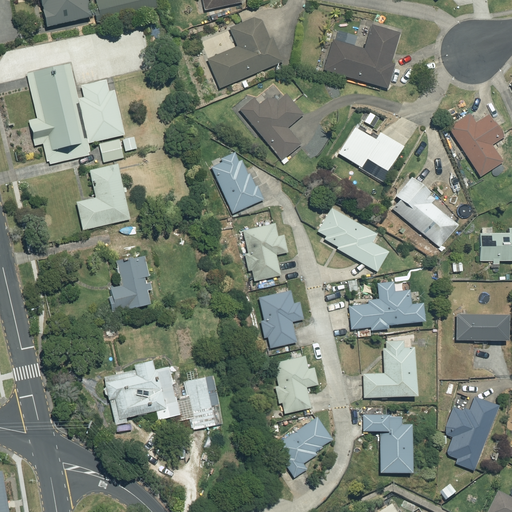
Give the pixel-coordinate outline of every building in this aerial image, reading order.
[(40,0),(46,25),(91,15),(87,0),(40,0)] [(95,0),(97,8),(93,9),(96,21),(157,6),(155,0),(95,0)] [(203,0),(205,9),(243,1),(242,0),(203,0)] [(238,45),(207,58),(220,87),(283,60),(272,36),(270,37),(262,19),(254,16),(230,27),(238,45)] [(325,68),(388,87),(396,62),(391,61),(400,31),(372,23),(365,48),(333,38),(325,68)] [(89,142),(124,133),(113,89),(108,90),(105,79),(81,85),(83,96),(78,97),(70,62),(26,72),(37,117),(28,119),(34,144),(43,142),(47,160),(49,160),(50,163),(89,154),(89,151),(91,150),(89,142)] [(301,143),(287,126),(303,113),(286,93),(278,99),(277,97),(271,102),(267,97),(260,103),(253,96),(239,107),(282,159),(301,143)] [(503,160),(492,143),(504,136),(493,118),(492,118),(488,113),(476,121),(470,112),(448,126),(481,176),(503,160)] [(355,125),(338,152),(362,166),(367,157),(388,169),(403,145),(380,131),(375,137),(355,125)] [(119,138),(99,143),(103,162),(123,157),(119,138)] [(232,213),(264,198),(258,184),(256,185),(250,172),(248,173),(242,159),(238,160),(234,152),(221,157),(223,161),(211,166),(232,213)] [(89,169),(96,197),(76,201),(83,229),(130,218),(117,163),(89,169)] [(392,208),(439,246),(458,223),(431,202),(435,197),(430,194),(432,191),(411,175),(396,194),(401,198),(392,208)] [(377,233),(331,207),(318,231),(326,236),(324,238),(338,246),(336,248),(377,271),(389,251),(372,241),(377,233)] [(138,223),(110,230),(112,243),(141,236),(138,223)] [(275,223),(242,231),(247,253),(244,254),(248,271),(251,270),(253,281),(280,275),(275,254),(288,251),(284,234),(278,236),(275,223)] [(511,259),(511,226),(508,227),(509,232),(492,232),(492,227),(482,227),(482,232),(480,232),(480,260),(493,260),(493,266),(499,266),(499,260),(511,259)] [(144,276),(148,275),(144,255),(132,258),(131,256),(116,260),(121,285),(110,287),(112,295),(108,296),(112,311),(150,302),(147,289),(151,288),(150,281),(145,282),(144,276)] [(453,262),(453,271),(462,270),(462,261),(453,262)] [(368,303),(349,305),(351,328),(370,326),(371,330),(389,328),(388,324),(425,320),(423,302),(411,303),(410,289),(395,290),(393,281),(377,282),(379,298),(368,300),(368,303)] [(290,290),(258,298),(263,321),(260,322),(263,337),(267,337),(270,347),(296,341),(291,321),(303,318),(299,302),(292,303),(290,290)] [(505,320),(455,318),(454,344),(504,346),(505,320)] [(383,348),(384,373),(362,373),(363,396),(417,394),(414,346),(404,347),(403,339),(386,340),(386,348),(383,348)] [(305,355),(272,363),(278,386),(274,386),(278,403),(282,402),(284,413),(311,406),(306,387),(318,384),(314,367),(308,368),(305,355)] [(104,376),(105,381),(108,399),(110,399),(115,424),(127,421),(126,416),(156,410),(158,419),(179,414),(168,366),(154,369),(152,360),(133,363),(135,370),(104,376)] [(189,411),(211,406),(205,377),(183,381),(189,411)] [(457,458),(456,462),(474,470),(499,405),(475,396),(470,409),(464,406),(463,410),(454,406),(446,426),(446,434),(453,436),(447,451),(449,455),(457,458)] [(412,471),(412,423),(402,424),(402,416),(388,416),(388,414),(363,414),(363,431),(379,430),(380,472),(412,471)] [(317,416),(274,445),(282,456),(281,457),(294,477),(307,468),(303,462),(316,454),(315,451),(322,447),(321,445),(332,439),(317,416)] [(12,511),(4,465),(0,465),(0,511),(12,511)] [(511,511),(511,498),(499,492),(489,511),(511,511)]
